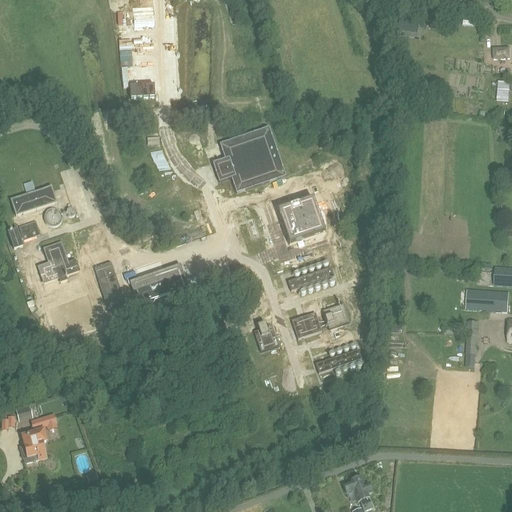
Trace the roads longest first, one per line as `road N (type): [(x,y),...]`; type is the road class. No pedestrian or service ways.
road 1 (residential): [(229,511),(369,459),(511,460)]
road 2 (unclassified): [(84,210),(51,125),(0,130)]
